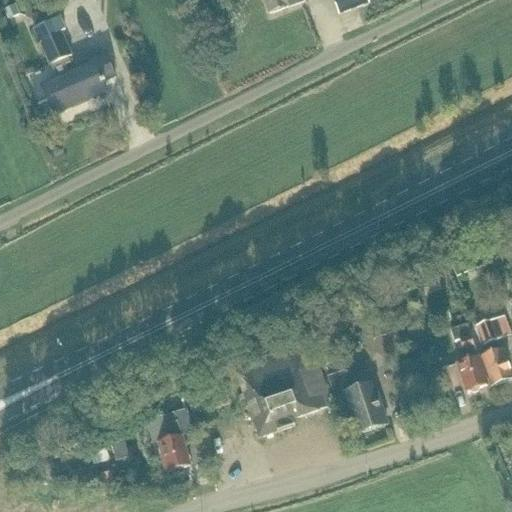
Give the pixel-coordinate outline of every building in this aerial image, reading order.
[(303,0),(263,0),(270,17),(305,4),(303,0)] [(369,5),(367,1),(366,0),(332,0),(339,17),(369,5)] [(15,7),(5,11),(9,20),(19,16),(15,7)] [(72,58),(61,35),(66,32),(61,20),(34,32),(51,68),(51,67),(58,82),(43,89),(54,117),(71,110),(70,108),(89,99),(90,101),(106,94),(102,86),(115,79),(105,56),(90,63),(92,66),(70,77),(66,68),(71,65),(69,60),(72,58)] [(466,257),(451,264),(456,277),(471,270),(466,257)] [(436,278),(420,284),(425,295),(440,289),(436,278)] [(504,319),(477,329),(488,357),(482,359),(492,389),(511,382),(511,379),(502,352),(498,343),(511,339),(504,319)] [(488,387),(478,359),(467,327),(450,333),(455,344),(459,342),(463,353),(462,354),(466,364),(457,366),(467,394),(488,387)] [(294,423),(333,409),(306,338),(235,374),(244,397),(239,398),(241,403),(245,401),(260,440),(295,428),(294,423)] [(335,340),(317,346),(325,368),(342,362),(335,340)] [(417,372),(430,367),(427,358),(414,363),(417,372)] [(328,378),(336,401),(345,398),(358,437),(388,427),(374,386),(360,391),(355,377),(346,372),(328,378)] [(199,396),(187,400),(193,415),(204,411),(199,396)] [(190,469),(182,439),(194,435),(187,411),(162,418),(169,442),(159,445),(168,475),(190,469)] [(111,441),(117,463),(130,459),(123,437),(111,441)] [(103,477),(106,493),(115,491),(112,475),(103,477)]
